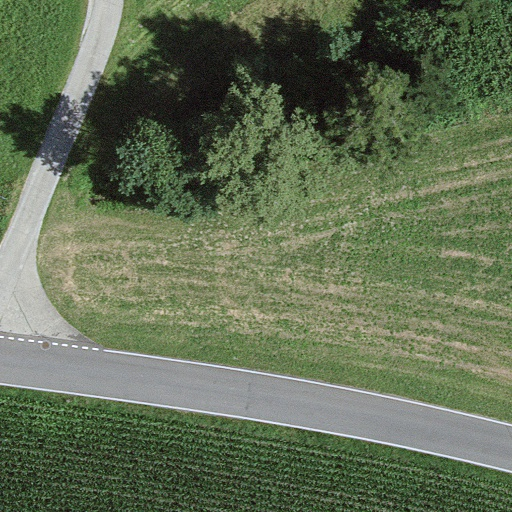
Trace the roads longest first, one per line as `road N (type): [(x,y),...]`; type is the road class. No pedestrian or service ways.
road 1 (unclassified): [(0,361),(346,417),(511,458)]
road 2 (residential): [(106,0),(0,305)]
